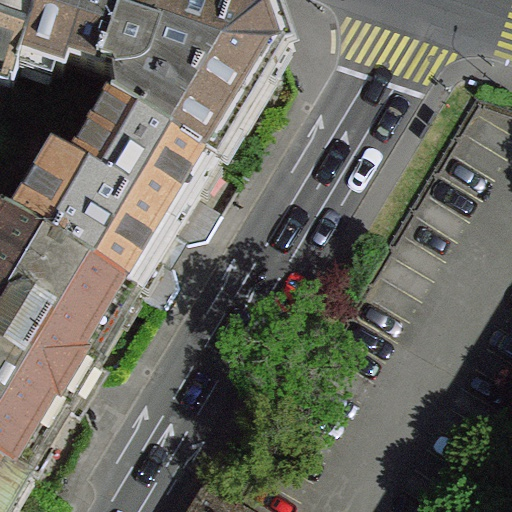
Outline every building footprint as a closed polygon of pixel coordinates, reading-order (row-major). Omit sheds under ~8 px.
[(0,0),(0,127),(22,65),(44,0),(0,0)] [(117,106),(111,107),(221,170),(288,59),(271,12),(235,0),(44,0),(22,65),(66,81),(69,69),(113,84),(117,106)] [(44,174),(13,224),(141,301),(163,265),(178,239),(221,170),(111,107),(68,180),(55,172),(44,174)] [(3,218),(0,222),(0,467),(29,485),(77,406),(92,381),(141,301),(13,224),(3,218)] [(0,511),(13,511),(29,485),(0,467),(0,511)] [(249,511),(246,510),(216,491),(203,511),(249,511)]
